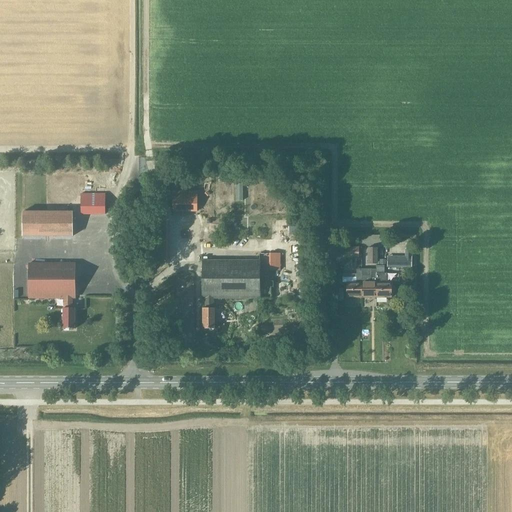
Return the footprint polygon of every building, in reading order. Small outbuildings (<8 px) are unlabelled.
[(197,192),(172,191),(172,212),(197,212),(197,192)] [(105,215),(105,194),(80,194),(80,215),(105,215)] [(49,208),(67,208),(66,196),(48,196),(49,208)] [(22,236),(72,236),(72,211),(22,211),(22,236)] [(166,261),(166,236),(165,236),(165,218),(150,218),(150,236),(153,236),(153,261),(166,261)] [(359,248),(345,248),(345,258),(359,258),(359,248)] [(377,264),(377,248),(367,248),(367,264),(377,264)] [(330,264),(338,264),(338,253),(330,252),(330,264)] [(259,299),(259,261),(202,261),(202,299),(205,299),(213,299),(259,299)] [(73,308),(73,299),(74,299),(74,264),(28,264),(28,299),(64,299),(64,308),(63,308),(63,329),(75,329),(75,308),(73,308)] [(346,298),(361,298),(361,276),(361,269),(356,269),(356,283),(346,283),(346,298)] [(361,276),(361,298),(376,298),(376,274),(376,269),(370,270),(370,276),(361,276)] [(376,274),(376,298),(391,298),(391,283),(386,283),(386,274),(376,274)] [(82,300),(91,301),(91,290),(83,290),(82,300)] [(203,309),(203,329),(214,329),(214,309),(213,309),(213,299),(205,299),(205,309),(203,309)]
